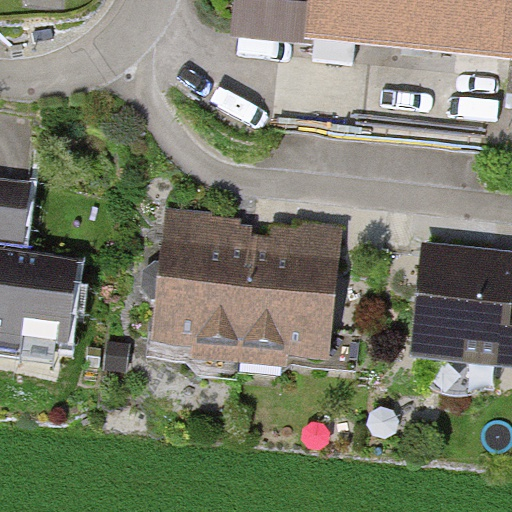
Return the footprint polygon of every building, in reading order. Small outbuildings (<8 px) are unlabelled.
[(511,0),(317,0),(312,63),(511,79),(511,0)] [(18,267),(29,192),(0,188),(0,350),(63,360),(75,274),(18,267)] [(255,232),(168,225),(156,364),(243,371),(255,232)] [(341,239),(255,232),(243,371),(330,378),(341,239)] [(511,261),(423,253),(410,376),(511,386),(511,261)]
